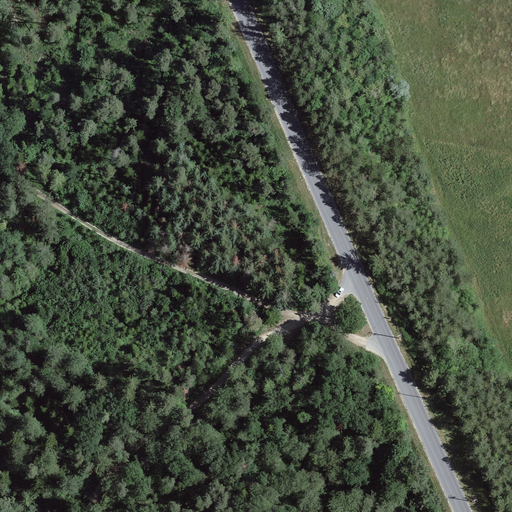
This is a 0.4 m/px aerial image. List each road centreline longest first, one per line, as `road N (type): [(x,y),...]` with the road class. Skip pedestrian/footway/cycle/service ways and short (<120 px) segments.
road 1 (tertiary): [(463,511),(238,0)]
road 2 (track): [(391,351),(124,245),(0,167)]
road 3 (track): [(88,511),(126,455),(216,387),(250,349),(321,312),(355,271)]
